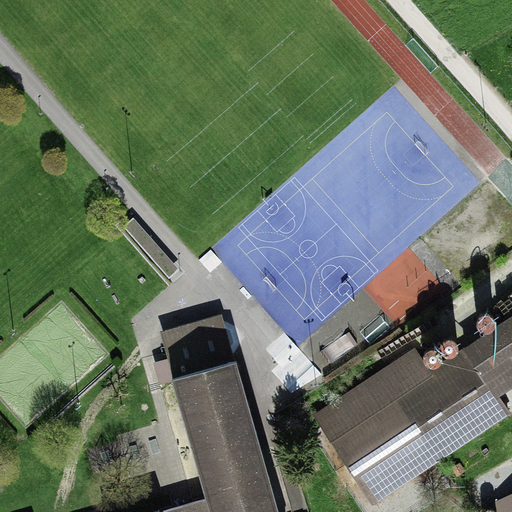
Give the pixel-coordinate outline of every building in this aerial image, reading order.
[(492,311),(494,316),(499,319),(505,319),(509,316),(511,309),(508,304),(502,301),(497,303),(493,306),(492,311)] [(477,321),(479,326),(484,329),(490,329),(494,325),(496,319),(493,313),(487,311),(482,312),(478,316),(477,321)] [(511,317),(430,372),(415,349),(317,414),(376,503),(511,414),(487,379),(511,362),(511,317)] [(277,511),(234,361),(233,361),(221,319),(167,335),(179,377),(173,379),(208,503),(175,511),(159,511),(159,510),(152,511),(277,511)] [(443,344),(445,349),(450,352),(456,352),(460,349),(462,342),(459,337),(453,334),(448,335),(444,339),(443,344)] [(424,357),(426,361),(430,365),(436,364),(441,361),(442,355),(439,349),(433,346),(428,348),(425,352),(424,357)] [(511,511),(511,501),(497,508),(499,511),(511,511)]
